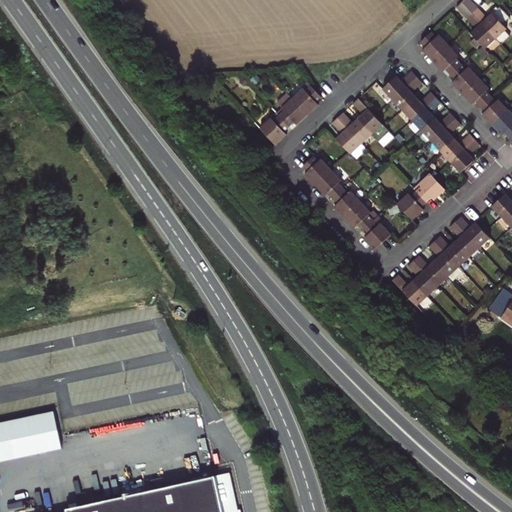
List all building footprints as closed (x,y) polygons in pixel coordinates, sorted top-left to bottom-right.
[(501,35),(504,32),(488,17),(484,21),(464,1),(458,6),(493,42),(498,48),(506,40),(501,35)] [(483,52),(493,42),(458,6),(453,11),(473,32),(468,37),(474,43),(483,52)] [(431,66),(447,51),(435,39),(433,42),(428,37),(417,47),(422,52),(420,54),(431,66)] [(444,75),(448,79),(459,69),(455,64),(457,62),(447,51),(431,66),(441,77),(444,75)] [(461,97),(477,82),(467,72),(465,74),(459,69),(448,79),(453,85),(451,87),(461,97)] [(381,94),(391,105),(415,82),(410,76),(399,86),(395,81),(381,94)] [(391,105),(400,114),(414,101),(410,97),(420,87),(415,82),(391,105)] [(490,100),(485,95),(487,93),(477,82),(461,97),(472,108),(474,106),(479,111),(490,100)] [(318,109),(316,107),(321,103),(314,95),(305,87),(301,91),(302,94),(291,104),(307,120),(318,109)] [(400,114),(410,124),(434,101),(429,96),(418,106),(414,101),(400,114)] [(297,130),(307,120),(291,104),(286,99),(276,108),(281,114),(276,119),(278,121),(289,132),(294,127),(297,130)] [(481,118),(492,128),(507,113),(497,103),(494,105),(490,100),(479,111),(483,116),(481,118)] [(421,135),(434,122),(429,117),(440,107),(434,101),(410,124),(421,135)] [(372,141),(383,130),(374,121),(357,104),(352,109),(362,120),(357,125),(372,141)] [(509,142),(511,138),(511,118),(507,113),(492,128),(502,139),(504,137),(509,142)] [(421,135),(431,145),(455,123),(449,117),(438,127),(434,122),(421,135)] [(274,151),(286,140),(284,138),(289,132),(278,121),(276,119),(271,124),(259,135),(274,151)] [(362,150),(372,141),(357,125),(352,130),(341,119),(336,124),(362,150)] [(431,145),(441,155),(454,143),(449,138),(460,128),(455,123),(431,145)] [(351,160),(362,150),(336,124),(331,129),(341,140),(336,145),(350,159),(351,160)] [(441,155),(450,165),(474,142),(468,137),(458,147),(454,143),(441,155)] [(450,165),(460,176),(473,163),(469,158),(479,148),(474,142),(450,165)] [(316,191),(332,176),(321,165),(319,168),(313,162),(304,171),(302,172),(307,178),(305,180),(316,191)] [(329,200),(333,204),(344,193),(340,189),(342,187),(332,176),(316,191),(326,202),(329,200)] [(433,201),(435,204),(446,194),(434,181),(431,177),(420,188),(422,190),(417,196),(428,207),(433,201)] [(336,212),(346,222),(362,207),(352,197),(349,199),(344,193),(333,204),(338,209),(336,212)] [(425,214),(423,212),(428,207),(417,196),(414,193),(398,208),(414,225),(425,214)] [(492,210),(503,220),(511,211),(511,201),(511,202),(506,197),(492,210)] [(359,231),(363,235),(374,225),(370,220),(372,218),(362,207),(346,222),(356,233),(359,231)] [(511,211),(503,220),(511,230),(511,211)] [(377,254),(379,252),(392,239),(383,228),(385,226),(379,220),(374,225),(363,235),(369,242),(367,244),(377,254)] [(481,251),(492,241),(487,236),(478,226),(472,231),(462,221),(456,226),(481,251)] [(471,261),(481,251),(456,226),(451,231),(461,242),(456,246),(471,261)] [(461,270),(471,261),(456,246),(452,250),(442,240),(437,245),(461,270)] [(465,275),(461,270),(437,245),(431,250),(441,261),(436,266),(451,280),(455,285),(465,275)] [(441,290),(451,280),(436,266),(431,270),(421,260),(416,264),(441,290)] [(431,300),(441,290),(416,264),(410,270),(420,281),(416,285),(431,300)] [(420,310),(431,300),(416,285),(410,290),(400,280),(395,284),(420,310)] [(511,302),(501,317),(511,324),(511,302)] [(0,422),(0,461),(62,448),(54,412),(0,422)] [(151,469),(153,483),(165,481),(163,467),(151,469)] [(238,511),(230,476),(215,479),(222,511),(238,511)] [(222,511),(215,479),(215,478),(121,498),(87,506),(81,507),(81,508),(67,511),(222,511)]
